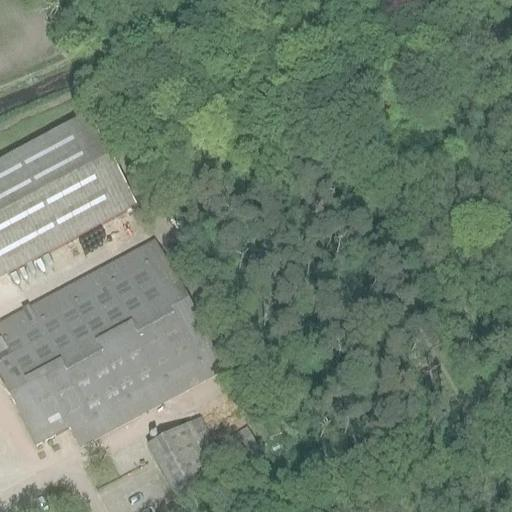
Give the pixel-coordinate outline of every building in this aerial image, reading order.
[(0,283),(137,210),(89,119),(0,166),(0,283)] [(82,449),(222,374),(153,246),(0,328),(0,380),(37,449),(72,430),(82,449)] [(441,416),(444,423),(451,420),(448,413),(441,416)] [(182,511),(201,511),(228,498),(191,428),(149,450),(182,511)] [(227,470),(260,452),(247,429),(215,447),(227,470)]
